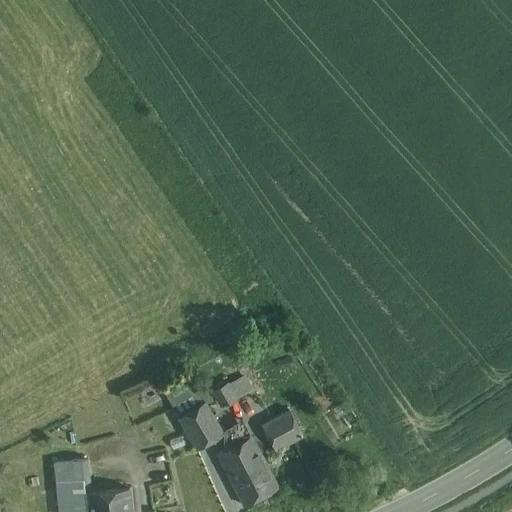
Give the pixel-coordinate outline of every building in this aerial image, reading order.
[(221,406),(255,390),(247,372),(213,388),(221,406)] [(196,387),(171,402),(179,416),(205,400),(196,387)] [(205,400),(179,416),(197,447),(223,432),(205,400)] [(289,409),(270,419),(284,445),(303,435),(289,409)] [(270,419),(262,424),(275,450),(284,445),(270,419)] [(252,434),(217,453),(222,461),(257,443),(252,434)] [(257,443),(222,461),(244,504),(279,486),(257,443)] [(87,458),(54,461),(59,511),(86,511),(84,491),(91,491),(87,458)] [(91,491),(84,491),(86,511),(131,511),(129,487),(91,491)]
